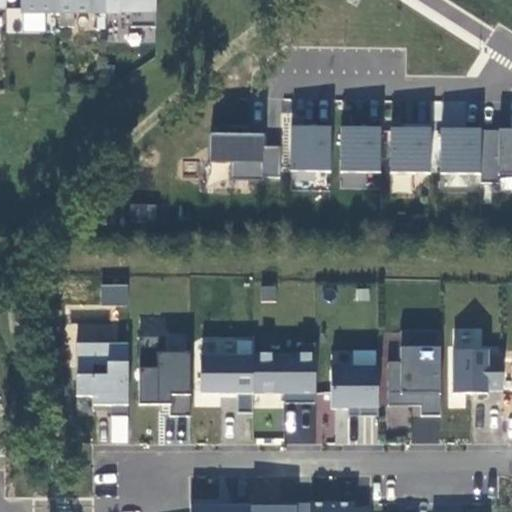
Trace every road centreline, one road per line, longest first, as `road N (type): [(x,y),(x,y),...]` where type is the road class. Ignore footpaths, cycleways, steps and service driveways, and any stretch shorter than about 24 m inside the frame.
road 1 (residential): [(511,468),(181,462),(104,496)]
road 2 (residential): [(300,78),(494,84),(511,66)]
